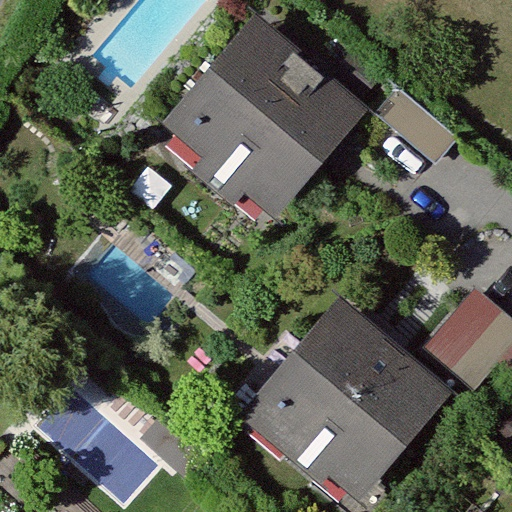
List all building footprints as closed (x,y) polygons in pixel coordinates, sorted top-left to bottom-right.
[(278,221),(371,110),(259,15),(165,126),(203,159),(192,171),(235,208),(247,194),(278,221)] [(400,89),(379,115),(438,164),(447,154),(460,139),(400,89)] [(343,299),(242,417),(323,487),(332,477),(363,505),(456,396),(343,299)] [(511,319),(502,311),(453,371),(479,393),(511,352),(511,319)] [(209,454),(164,415),(142,440),(187,479),(209,454)]
